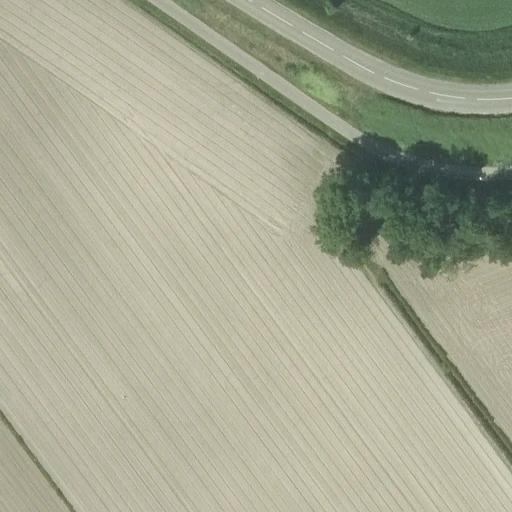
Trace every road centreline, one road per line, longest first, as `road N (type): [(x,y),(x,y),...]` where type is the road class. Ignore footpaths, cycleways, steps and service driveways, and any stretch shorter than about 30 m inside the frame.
road 1 (unclassified): [(155,0),(359,138),(413,161),(511,174)]
road 2 (unclassified): [(511,98),(413,92),(250,0)]
